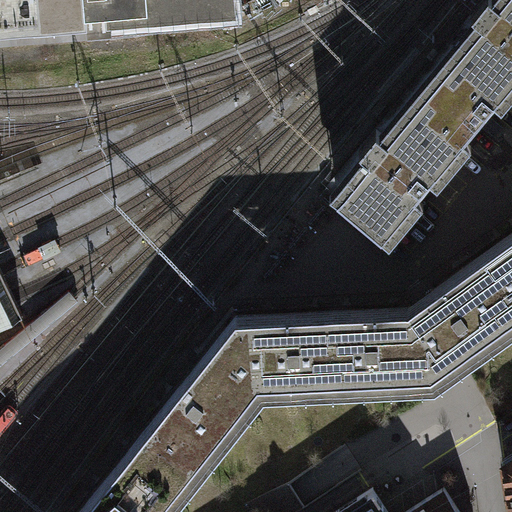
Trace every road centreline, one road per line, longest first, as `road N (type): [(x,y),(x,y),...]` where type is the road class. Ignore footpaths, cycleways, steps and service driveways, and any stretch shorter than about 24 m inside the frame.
road 1 (residential): [(489,511),(478,438),(405,270)]
road 2 (residential): [(405,270),(511,178)]
road 3 (residential): [(405,270),(279,274)]
